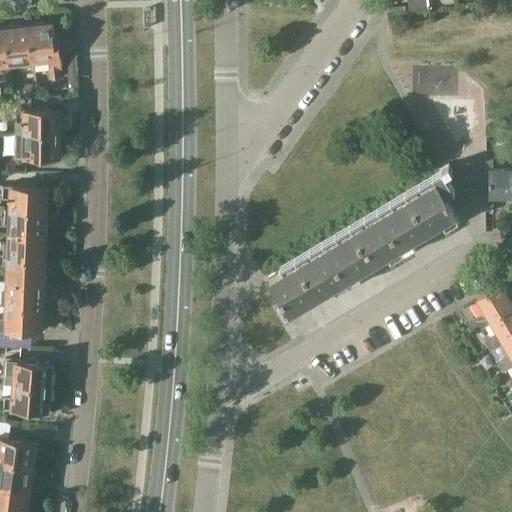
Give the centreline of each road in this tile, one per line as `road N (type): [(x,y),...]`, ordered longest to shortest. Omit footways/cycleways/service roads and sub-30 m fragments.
road 1 (unclassified): [(72,511),(92,273),(93,0)]
road 2 (primary): [(157,511),(174,366),(182,37)]
road 3 (residential): [(511,249),(482,249),(264,376),(219,377)]
road 4 (residential): [(219,377),(226,151)]
road 5 (residential): [(226,151),(262,125),(352,0)]
road 6 (residential): [(226,151),(225,0)]
road 7 (residential): [(203,511),(219,377)]
